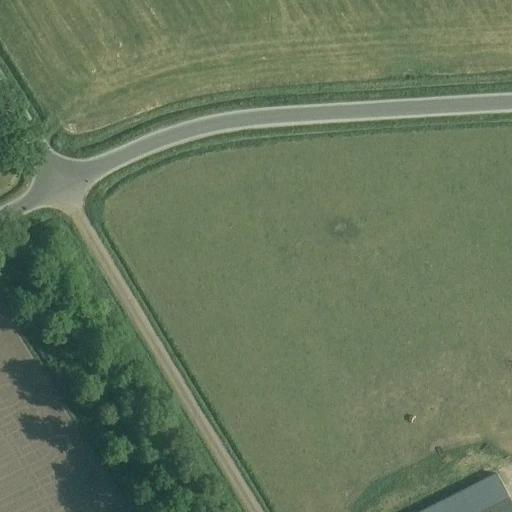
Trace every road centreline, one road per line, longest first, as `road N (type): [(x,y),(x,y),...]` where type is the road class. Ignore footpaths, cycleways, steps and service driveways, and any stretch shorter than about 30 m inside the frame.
road 1 (unclassified): [(67,183),(201,123),(265,110),(511,102)]
road 2 (track): [(67,183),(266,511)]
road 3 (unclassified): [(67,183),(0,74)]
